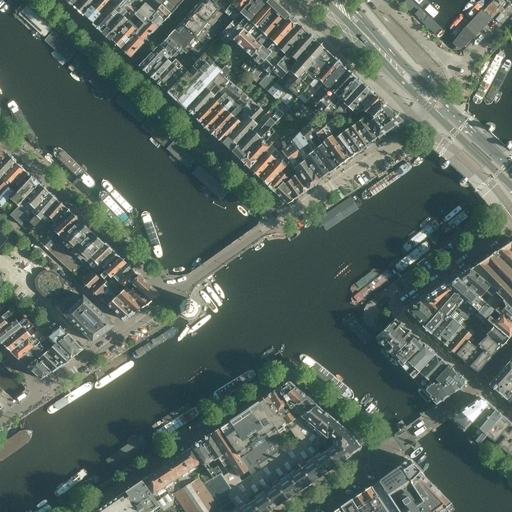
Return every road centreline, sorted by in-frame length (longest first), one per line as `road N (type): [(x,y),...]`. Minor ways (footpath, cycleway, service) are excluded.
road 1 (residential): [(378,458),(357,427),(284,374),(79,511)]
road 2 (residential): [(281,218),(48,0)]
road 3 (residential): [(476,384),(397,311),(408,293),(511,218)]
road 4 (residential): [(0,135),(173,294)]
road 5 (residential): [(435,114),(281,218)]
road 6 (secondary): [(454,117),(338,0)]
road 7 (tertiary): [(319,0),(435,114)]
road 8 (residential): [(173,294),(281,218)]
road 9 (residential): [(378,458),(476,384)]
